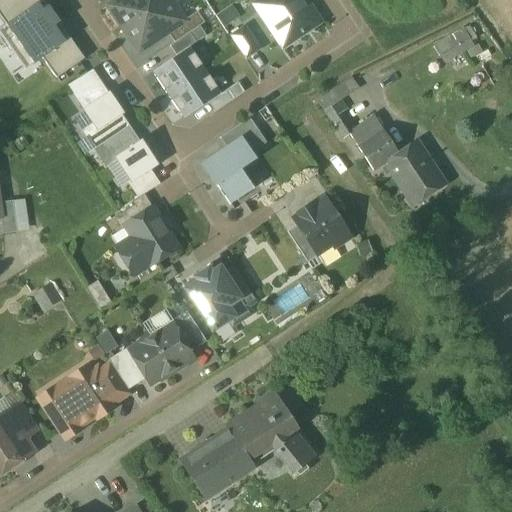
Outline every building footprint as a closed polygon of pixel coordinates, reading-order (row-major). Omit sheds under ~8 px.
[(69,39),(42,0),(5,25),(33,64),(69,39)] [(117,0),(108,6),(123,30),(167,0),(117,0)] [(170,0),(167,0),(123,30),(139,53),(160,38),(160,39),(168,33),(185,22),(185,21),(170,0)] [(321,23),(305,0),(262,0),(278,23),(269,28),(271,30),(270,30),(283,49),(321,23)] [(197,12),(185,21),(185,22),(168,33),(175,43),(200,26),(204,23),(197,12)] [(175,43),(170,47),(176,56),(190,48),(206,36),(205,34),(200,26),(175,43)] [(259,50),(244,27),(239,31),(231,36),(246,59),(259,50)] [(463,29),(433,46),(443,64),(474,47),(463,29)] [(176,56),(152,73),(168,96),(198,76),(205,71),(190,48),(176,56)] [(92,70),(68,85),(75,98),(100,81),(92,70)] [(205,71),(198,76),(168,96),(183,119),(208,103),(221,94),(205,71)] [(350,78),(314,99),(322,112),(340,101),(358,91),(350,78)] [(100,81),(75,98),(84,111),(109,95),(100,81)] [(221,94),(208,103),(215,113),(244,93),(238,83),(221,94)] [(122,114),(109,95),(84,111),(93,123),(82,131),(94,149),(129,126),(121,114),(122,114)] [(351,117),(340,101),(322,112),(341,140),(349,135),(348,132),(352,130),(345,120),(351,117)] [(352,130),(348,132),(349,135),(357,147),(383,130),(373,116),(352,130)] [(249,118),(220,138),(227,149),(241,140),(243,143),(259,132),(249,118)] [(140,143),(129,126),(94,149),(106,168),(117,161),(130,181),(131,182),(150,169),(156,165),(141,142),(140,143)] [(383,130),(357,147),(373,171),(387,162),(399,155),(383,130)] [(227,149),(202,166),(215,185),(216,184),(230,205),(253,189),(240,168),(254,159),(243,143),(241,140),(227,149)] [(399,155),(387,162),(410,198),(424,189),(427,195),(442,185),(415,144),(399,155)] [(150,169),(131,182),(130,181),(127,183),(138,199),(160,185),(150,169)] [(324,200),(310,209),(310,208),(309,207),(309,208),(300,214),(300,215),(294,219),(298,225),(317,254),(318,254),(328,247),(332,245),(334,248),(349,238),(329,208),(324,200)] [(13,204),(0,205),(0,219),(0,220),(2,236),(16,234),(13,204)] [(134,206),(114,219),(121,231),(126,228),(124,226),(140,216),(134,206)] [(140,216),(124,226),(126,228),(137,246),(121,256),(134,276),(178,248),(153,208),(140,216)] [(317,254),(298,225),(287,232),(301,253),(307,263),(318,256),(318,257),(320,257),(318,254),(317,254)] [(210,272),(208,270),(196,278),(197,280),(185,289),(213,331),(216,329),(216,328),(230,319),(233,317),(227,307),(240,299),(225,277),(219,267),(210,272)] [(255,300),(235,270),(225,277),(240,299),(227,307),(233,317),(230,319),(233,324),(249,314),(245,307),(255,300)] [(99,281),(90,286),(100,305),(110,300),(99,281)] [(50,285),(34,295),(44,312),(60,302),(50,285)] [(186,312),(170,322),(171,324),(172,323),(190,352),(206,342),(186,312)] [(190,352),(172,323),(171,324),(150,337),(172,372),(194,359),(190,352)] [(108,352),(118,344),(108,329),(97,336),(108,352)] [(172,372),(150,337),(129,350),(128,350),(145,379),(150,386),(172,372)] [(145,379),(128,350),(129,350),(128,348),(108,360),(110,364),(128,390),(145,379)] [(86,368),(71,378),(72,379),(61,386),(69,398),(63,402),(59,396),(43,406),(65,439),(80,429),(79,427),(96,416),(97,418),(113,408),(111,406),(130,394),(128,390),(110,364),(100,370),(98,367),(89,373),(86,368)] [(279,397),(246,419),(243,414),(226,425),(228,429),(237,441),(249,460),(251,458),(274,444),(279,450),(277,451),(280,454),(282,453),(297,472),(318,455),(296,429),(299,427),(279,397)] [(21,404),(7,413),(13,422),(27,413),(21,404)] [(13,422),(7,413),(0,417),(0,450),(12,469),(23,462),(24,459),(33,453),(13,422)] [(228,429),(181,459),(206,497),(227,483),(211,458),(237,441),(228,429)] [(237,441),(211,458),(227,483),(255,464),(251,458),(249,460),(237,441)] [(12,469),(0,450),(0,475),(2,476),(12,469)]
